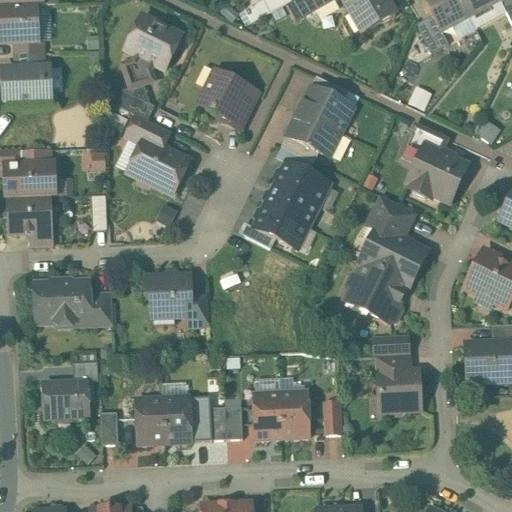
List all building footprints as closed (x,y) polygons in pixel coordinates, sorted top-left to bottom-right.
[(0,0),(0,10),(2,10),(33,9),(42,8),(41,0),(0,0)] [(289,0),(268,0),(263,3),(270,15),(285,7),(291,4),(289,0)] [(298,0),(291,4),(285,7),(295,25),(311,16),(303,3),(304,2),(302,0),(298,0)] [(307,0),(304,2),(303,3),(311,16),(335,2),(334,0),(307,0)] [(339,0),(350,19),(352,17),(362,34),(360,36),(361,38),(395,18),(394,17),(394,18),(383,0),(339,0)] [(459,0),(421,0),(431,19),(440,36),(441,35),(470,20),(459,0)] [(501,0),(459,0),(470,20),(499,4),(503,2),(501,0)] [(511,0),(507,0),(503,2),(499,4),(511,28),(511,0)] [(263,3),(245,13),(251,25),(270,15),(263,3)] [(33,9),(2,10),(2,13),(0,15),(0,28),(3,31),(3,45),(14,45),(38,44),(38,42),(37,30),(33,26),(33,9)] [(440,36),(431,19),(416,27),(431,56),(448,47),(441,35),(440,36)] [(155,27),(140,20),(129,44),(140,50),(133,65),(123,68),(130,91),(143,87),(152,83),(149,74),(152,67),(164,73),(182,38),(156,26),(155,27)] [(38,44),(14,45),(15,58),(42,56),(42,42),(38,42),(38,44)] [(42,56),(15,58),(15,71),(43,70),(42,56)] [(15,71),(5,72),(6,86),(1,91),(2,98),(6,103),(7,106),(51,104),(51,93),(45,88),(44,70),(15,71)] [(211,90),(207,88),(197,108),(228,124),(229,124),(241,99),(246,90),(218,76),(211,90)] [(348,94),(316,79),(310,90),(343,106),(348,94)] [(130,91),(122,94),(115,108),(136,119),(147,124),(154,109),(150,107),(143,87),(130,91)] [(418,88),(410,105),(424,111),(432,95),(418,88)] [(310,90),(298,114),(340,136),(353,111),(343,106),(310,90)] [(241,99),(229,124),(228,124),(226,127),(239,134),(253,105),(241,99)] [(122,134),(129,122),(112,112),(105,124),(122,134)] [(340,136),(298,114),(285,139),(286,139),(318,155),(328,160),(340,136)] [(147,124),(136,119),(125,141),(141,148),(144,142),(161,151),(169,135),(147,124)] [(485,122),(477,136),(493,145),(501,131),(485,122)] [(447,141),(415,126),(403,152),(419,159),(424,148),(440,156),(447,141)] [(318,155),(286,139),(281,150),(313,166),(318,155)] [(161,151),(144,142),(141,148),(135,161),(141,164),(134,179),(138,181),(138,185),(147,190),(150,187),(172,198),(188,164),(161,151)] [(440,156),(424,148),(419,159),(406,187),(410,188),(413,196),(424,201),(431,198),(449,207),(466,168),(440,156)] [(49,152),(20,153),(20,167),(49,166),(49,152)] [(20,167),(8,168),(9,182),(5,186),(5,195),(10,199),(10,202),(49,200),(49,184),(54,184),(53,166),(20,167)] [(328,187),(285,166),(275,188),(318,209),(328,187)] [(318,209),(275,188),(264,209),(307,230),(318,209)] [(92,197),(93,231),(108,231),(106,197),(92,197)] [(511,197),(500,223),(511,228),(511,197)] [(49,200),(10,202),(11,235),(14,238),(31,237),(51,236),(49,200)] [(413,216),(381,200),(367,229),(377,233),(360,267),(362,268),(358,276),(352,278),(347,289),(349,295),(347,298),(371,310),(368,316),(389,326),(395,325),(400,313),(398,307),(424,255),(408,247),(402,249),(400,242),(413,216)] [(157,222),(171,228),(178,212),(164,206),(157,222)] [(307,230),(264,209),(253,231),(296,252),(307,230)] [(51,236),(31,237),(32,250),(51,249),(51,236)] [(500,260),(484,253),(465,291),(505,311),(511,297),(511,268),(499,262),(500,260)] [(166,279),(165,281),(145,282),(145,297),(150,302),(151,320),(153,320),(153,313),(172,312),(173,319),(174,319),(189,318),(190,318),(190,300),(189,280),(177,280),(176,279),(174,277),(172,276),(169,277),(167,277),(166,279)] [(88,285),(34,287),(36,327),(54,326),(58,330),(112,328),(111,298),(88,299),(88,285)] [(206,299),(190,300),(190,318),(189,318),(190,329),(208,328),(206,299)] [(172,312),(153,313),(153,320),(153,329),(174,328),(174,319),(173,319),(172,312)] [(511,327),(491,329),(491,346),(508,346),(508,353),(511,352),(511,327)] [(491,346),(465,348),(467,386),(510,384),(508,353),(508,346),(491,346)] [(409,358),(374,360),(375,377),(377,377),(378,401),(386,400),(387,414),(389,414),(393,417),(401,417),(404,413),(419,412),(417,374),(411,375),(408,372),(407,359),(409,359),(409,358)] [(86,385),(42,387),(44,421),(57,420),(57,422),(71,422),(71,420),(88,419),(86,385)] [(306,394),(279,395),(281,440),(292,439),(293,441),(308,441),(306,394)] [(279,395),(253,397),(255,443),(271,442),(270,440),(281,440),(279,395)] [(188,399),(162,401),(164,445),(175,445),(175,447),(191,446),(188,399)] [(162,401),(135,402),(137,448),(153,448),(153,446),(164,445),(162,401)] [(338,406),(323,406),(325,438),(340,437),(338,406)] [(241,409),(225,410),(226,442),(242,442),(241,409)] [(225,410),(209,411),(210,443),(226,442),(225,410)] [(116,415),(100,416),(102,448),(118,447),(116,415)]
